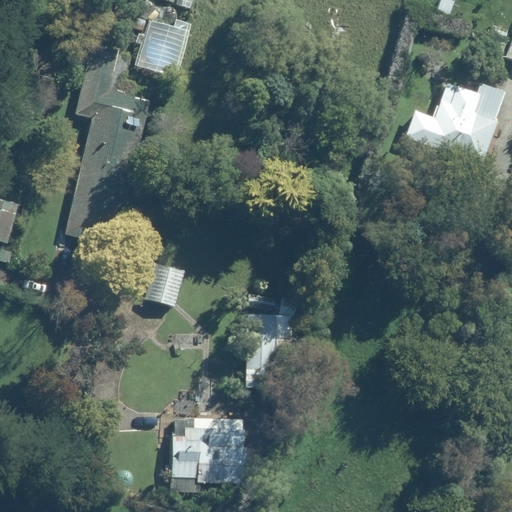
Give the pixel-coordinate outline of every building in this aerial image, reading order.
[(193,0),(174,0),(173,7),(191,12),(193,0)] [(454,0),(437,0),(433,13),(448,18),(454,0)] [(491,25),(481,53),(511,63),(511,17),(507,31),(491,25)] [(74,118),(87,120),(65,238),(119,248),(146,104),(119,99),(128,54),(87,47),(74,118)] [(411,113),(399,143),(475,174),(495,124),(493,123),(504,95),(476,84),(472,94),(443,82),(428,120),(411,113)] [(11,105),(11,108),(7,124),(26,128),(30,108),(11,105)] [(15,212),(0,207),(0,246),(4,248),(15,212)] [(183,273),(152,265),(143,303),(174,311),(183,273)] [(294,298),(245,298),(243,393),(293,394),(294,298)] [(180,440),(170,440),(169,483),(192,483),(192,488),(243,489),(244,451),(240,451),(241,423),(191,422),(191,433),(180,432),(180,440)]
